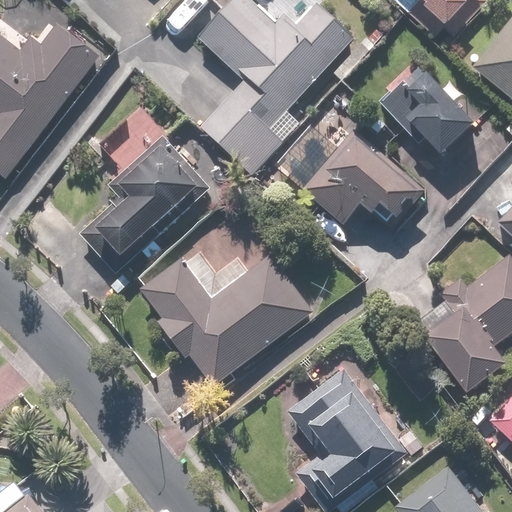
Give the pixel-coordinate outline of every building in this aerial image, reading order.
[(280,25),(254,0),(240,0),(203,38),(250,83),(208,127),(257,175),(307,123),(293,110),(362,39),(322,1),(300,23),(291,14),(280,25)] [(395,0),(395,1),(438,42),(452,27),(461,35),(491,4),(487,0),(395,0)] [(0,168),(13,178),(108,54),(65,21),(56,33),(44,24),(31,41),(2,19),(0,21),(0,168)] [(511,27),(479,67),(511,93),(511,27)] [(433,81),(415,62),(380,94),(426,144),(435,136),(452,155),(486,123),(441,73),(433,81)] [(349,139),(342,132),(295,180),(343,227),(371,200),(396,225),(431,190),(429,188),(402,162),(392,152),(389,155),(361,126),(349,139)] [(213,187),(165,138),(115,187),(125,197),(86,235),(124,274),(213,187)] [(438,162),(420,144),(402,162),(429,188),(431,190),(450,209),(475,184),(445,155),(438,162)] [(221,387),(318,315),(274,256),(250,274),(239,259),(219,274),(202,252),(149,292),(168,317),(166,319),(195,357),(197,355),(221,387)] [(511,338),(511,262),(474,290),(467,281),(447,295),(454,304),(426,325),(475,393),(511,365),(511,355),(504,344),(511,338)] [(334,511),(412,453),(348,369),(292,412),(325,456),(303,473),(332,511),(334,511)] [(511,396),(493,415),(495,417),(511,434),(511,396)] [(407,511),(490,511),(457,468),(404,507),(407,511)] [(0,511),(53,511),(41,495),(34,500),(25,488),(9,500),(0,488),(0,511)]
